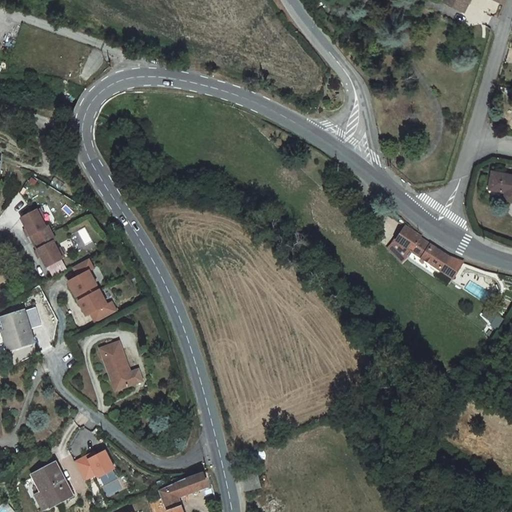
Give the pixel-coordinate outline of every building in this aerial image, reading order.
[(505,0),(446,0),(446,1),(462,10),(467,0),(498,0),(505,3),(505,0)] [(511,173),(493,170),(490,186),(507,190),(506,197),(511,198),(511,173)] [(12,177),(0,175),(0,191),(9,194),(12,177)] [(51,224),(34,233),(40,244),(43,251),(46,249),(52,263),(50,264),(54,271),(59,282),(76,274),(67,257),(69,256),(62,241),(60,242),(51,224)] [(398,246),(390,261),(406,269),(413,256),(414,254),(398,246)] [(425,262),(413,256),(406,269),(404,272),(417,278),(425,262)] [(425,262),(417,278),(422,281),(424,279),(436,285),(443,272),(425,262)] [(417,278),(404,272),(409,279),(415,282),(417,278)] [(458,276),(443,272),(436,285),(436,286),(449,293),(458,276)] [(79,297),(87,313),(88,312),(106,302),(108,302),(100,287),(104,284),(99,275),(84,283),(89,292),(79,297)] [(422,281),(417,278),(415,282),(425,288),(427,284),(435,288),(436,286),(436,285),(424,279),(422,281)] [(106,302),(88,312),(90,316),(108,307),(106,302)] [(90,316),(89,317),(97,332),(101,330),(106,339),(128,329),(122,318),(118,321),(110,306),(108,307),(90,316)] [(10,334),(19,366),(43,358),(32,327),(10,334)] [(500,328),(493,337),(501,343),(508,334),(500,328)] [(111,366),(125,405),(147,397),(129,359),(111,366)] [(14,450),(12,422),(0,422),(0,464),(6,464),(5,451),(14,450)] [(97,469),(85,475),(94,494),(106,488),(108,491),(125,482),(115,464),(107,468),(99,473),(97,469)] [(79,511),(74,500),(77,499),(65,477),(41,489),(50,506),(43,510),(44,511),(79,511)] [(253,486),(240,490),(244,502),(257,499),(253,486)] [(214,488),(171,503),(174,511),(189,511),(188,509),(216,498),(214,488)]
